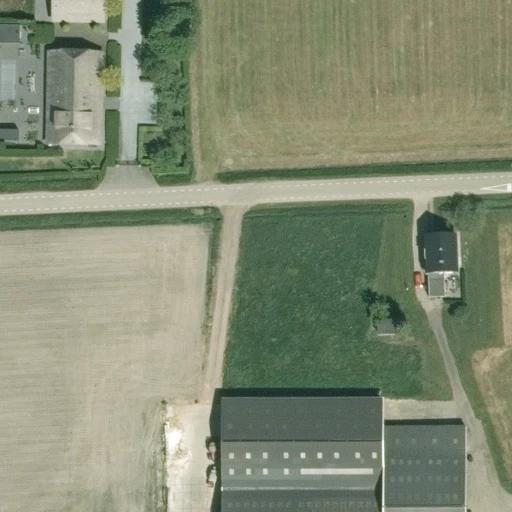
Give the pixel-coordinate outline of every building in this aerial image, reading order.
[(54,0),(54,20),(70,20),(86,20),(102,21),(102,0),(54,0)] [(101,146),(102,54),(49,53),(47,145),(101,146)] [(0,130),(0,140),(18,141),(18,131),(0,130)] [(457,273),(456,236),(425,237),(427,274),(428,274),(429,298),(445,298),(444,274),(457,273)] [(395,334),(394,321),(378,321),(379,334),(395,334)] [(465,511),(465,431),(384,431),(384,399),(221,400),(221,511),(465,511)]
